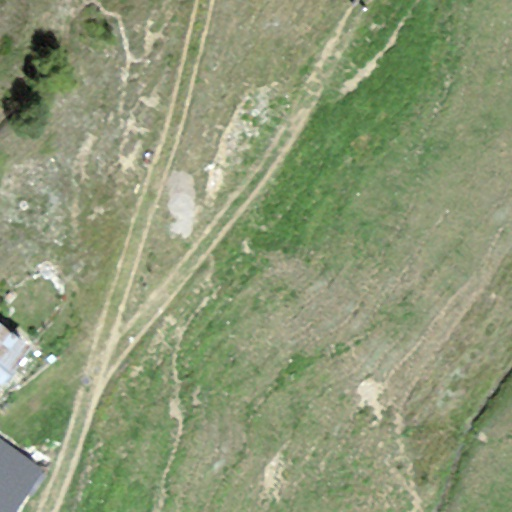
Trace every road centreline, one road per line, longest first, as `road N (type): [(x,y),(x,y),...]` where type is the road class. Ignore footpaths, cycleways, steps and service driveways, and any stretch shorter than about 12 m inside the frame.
road 1 (track): [(91,406),(198,289),(369,0)]
road 2 (track): [(198,0),(153,279),(91,406)]
